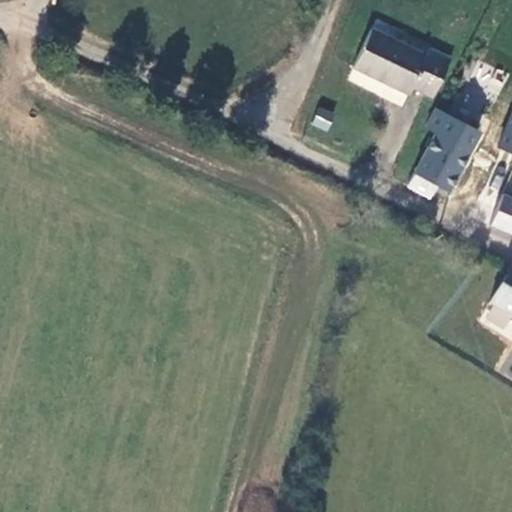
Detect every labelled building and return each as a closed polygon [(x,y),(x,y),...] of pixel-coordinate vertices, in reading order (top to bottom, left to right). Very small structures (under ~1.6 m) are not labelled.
[(427,54),(369,26),(354,59),(411,88),(414,83),(434,93),(447,61),(449,57),(430,47),(427,54)] [(445,87),(436,103),(477,128),(487,109),(445,87)] [(436,129),(406,182),(427,193),(435,181),(447,188),(477,128),(436,103),(434,101),(425,121),(436,129)] [(491,230),(511,234),(511,197),(499,195),(491,230)] [(511,268),(510,268),(490,303),(511,314),(511,268)]
